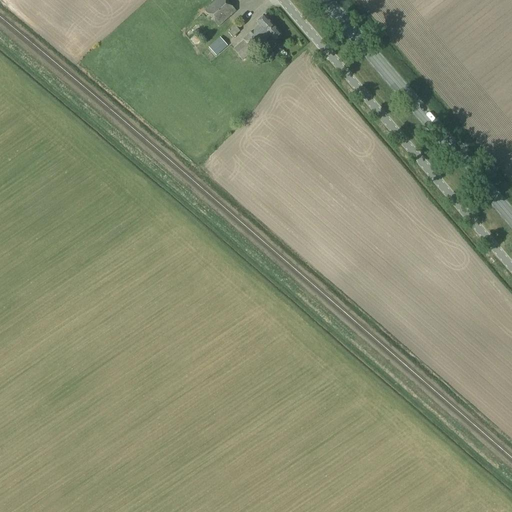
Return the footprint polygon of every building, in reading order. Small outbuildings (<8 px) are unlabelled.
[(219,27),(236,12),(225,0),(217,0),(205,11),(219,27)] [(243,40),(244,41),(234,50),(243,61),(253,52),(269,38),(273,42),(281,35),(265,16),(256,24),(259,27),(243,40)] [(233,38),(240,32),(235,26),(228,32),(233,38)] [(216,57),(228,47),(220,38),(209,48),(200,56),(207,65),(216,57)] [(223,89),(227,85),(223,79),(218,83),(223,89)]
